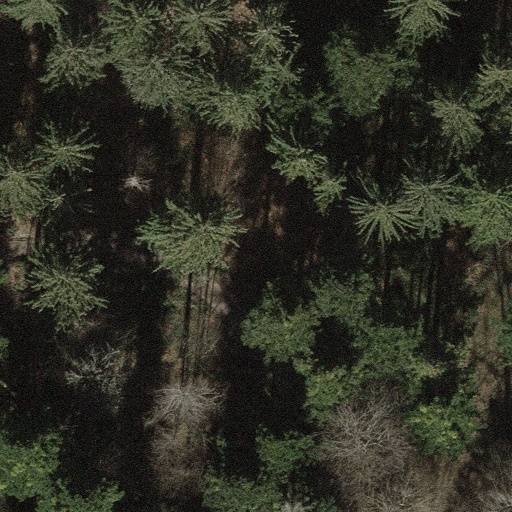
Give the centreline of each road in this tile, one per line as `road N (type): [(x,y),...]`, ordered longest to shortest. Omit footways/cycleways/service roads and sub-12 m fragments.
road 1 (track): [(0,251),(118,254),(211,284),(254,324),(291,379),(339,511)]
road 2 (track): [(511,263),(478,365),(445,511)]
